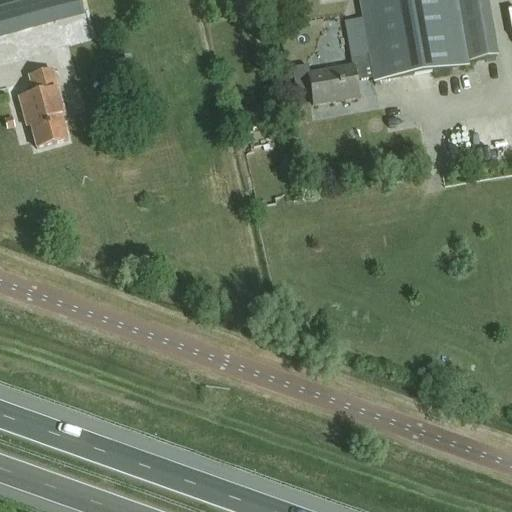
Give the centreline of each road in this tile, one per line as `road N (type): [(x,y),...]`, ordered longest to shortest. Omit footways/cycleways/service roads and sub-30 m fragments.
road 1 (unclassified): [(511,466),(0,285)]
road 2 (motorway): [(266,511),(0,417)]
